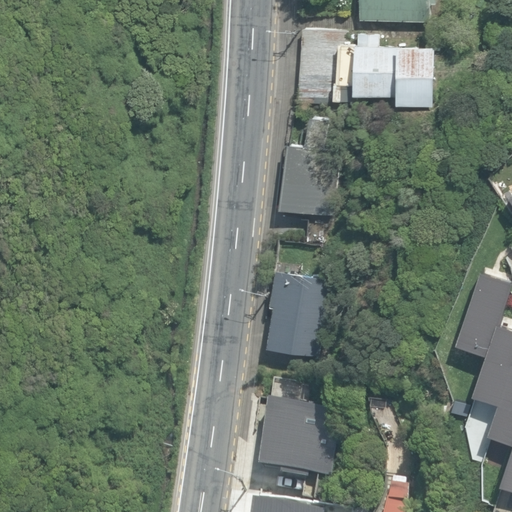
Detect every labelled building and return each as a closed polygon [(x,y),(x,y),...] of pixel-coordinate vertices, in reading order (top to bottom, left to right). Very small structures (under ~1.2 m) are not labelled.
[(362,0),(363,17),(432,19),(432,0),(362,0)] [(398,103),(433,105),(436,57),(437,46),(400,44),(380,43),(380,35),(359,34),(358,43),(348,43),(349,30),(304,27),(299,101),(335,103),(335,99),(358,100),(358,93),(399,96),(398,103)] [(282,206),(335,213),(344,150),(327,148),(331,119),(313,116),(309,143),(291,141),(282,206)] [(511,289),(511,277),(483,268),(457,343),(488,353),(475,393),(478,394),(500,401),(490,432),(493,433),(511,439),(511,454),(502,483),(504,483),(511,486),(511,325),(501,322),(511,289)] [(269,346),(321,354),(333,278),(276,269),(271,304),(276,305),(269,346)] [(271,399),(261,467),(283,470),(283,475),(310,479),(311,473),(332,476),(339,435),(327,433),(330,408),(271,399)] [(407,511),(409,484),(395,483),(387,511),(407,511)]
